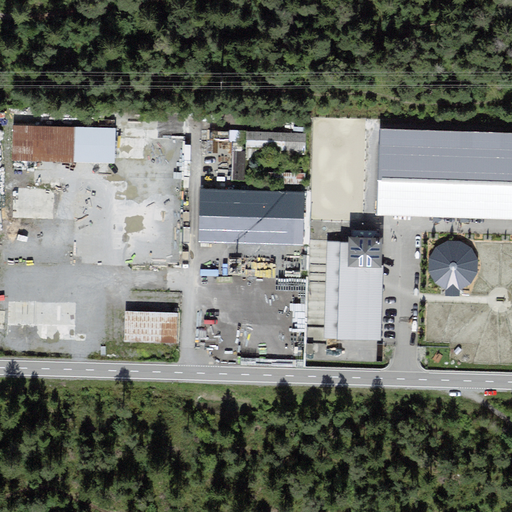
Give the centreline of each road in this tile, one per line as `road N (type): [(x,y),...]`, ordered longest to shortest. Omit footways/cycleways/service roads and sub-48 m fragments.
road 1 (track): [(0,62),(54,63),(167,100),(240,89),(511,107)]
road 2 (tertiary): [(511,381),(0,366)]
